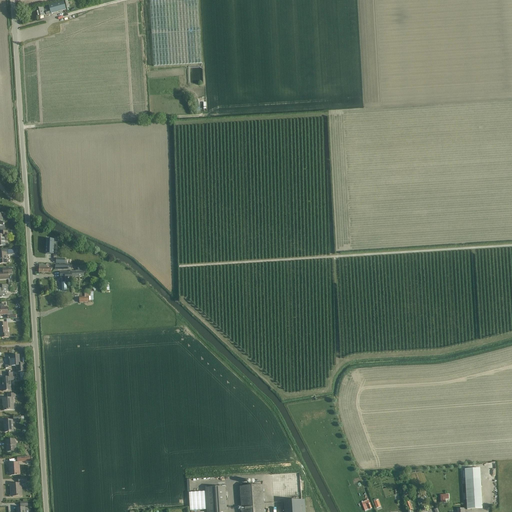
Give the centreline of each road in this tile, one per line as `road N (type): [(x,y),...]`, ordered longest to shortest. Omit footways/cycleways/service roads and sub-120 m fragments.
road 1 (unclassified): [(46,511),(21,126)]
road 2 (unclassified): [(21,126),(206,115)]
